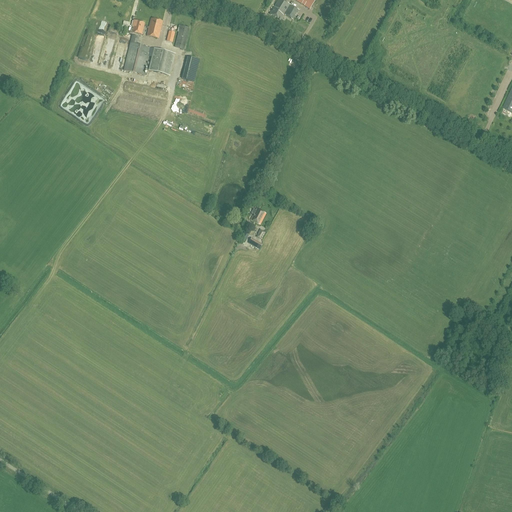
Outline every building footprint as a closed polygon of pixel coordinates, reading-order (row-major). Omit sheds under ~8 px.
[(282,0),(278,0),(270,14),(280,21),(284,15),(293,21),(295,17),(294,16),(296,13),(297,14),(299,11),(282,0)] [(310,0),(296,0),(296,1),(310,10),(314,3),(310,0)] [(147,36),(159,39),(163,21),(151,18),(147,36)] [(132,32),(142,35),(145,23),(134,20),(132,27),(133,27),(132,32)] [(175,47),(184,50),(190,28),(180,25),(175,47)] [(123,70),(144,75),(151,48),(137,45),(139,37),(132,35),(130,43),(123,70)] [(155,72),(167,75),(170,76),(176,54),(172,53),(160,50),(154,48),(148,71),(155,72)] [(199,60),(188,58),(182,79),(194,82),(199,60)] [(74,102),(80,96),(77,93),(71,99),(74,102)] [(251,220),(260,225),(266,214),(257,209),(256,210),(254,209),(252,213),(254,214),(251,220)] [(256,238),(261,241),(265,233),(260,230),(256,238)] [(248,244),(259,250),(263,245),(251,238),(248,244)]
